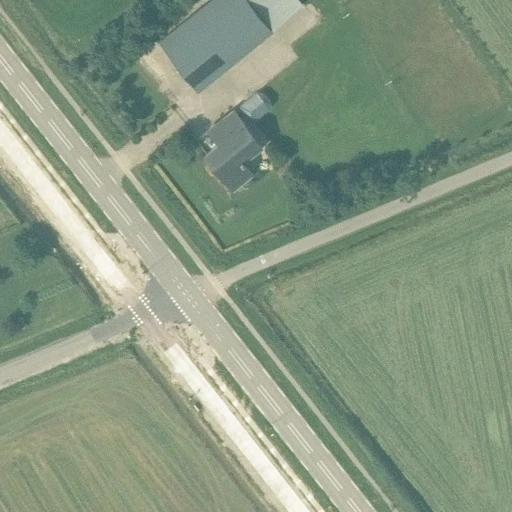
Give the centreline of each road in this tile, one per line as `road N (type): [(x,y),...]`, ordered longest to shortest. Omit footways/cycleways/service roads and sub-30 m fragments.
road 1 (unclassified): [(188,298),(511,168)]
road 2 (secondary): [(188,298),(0,59)]
road 3 (secondary): [(362,511),(188,298)]
road 4 (unclassified): [(0,380),(188,298)]
